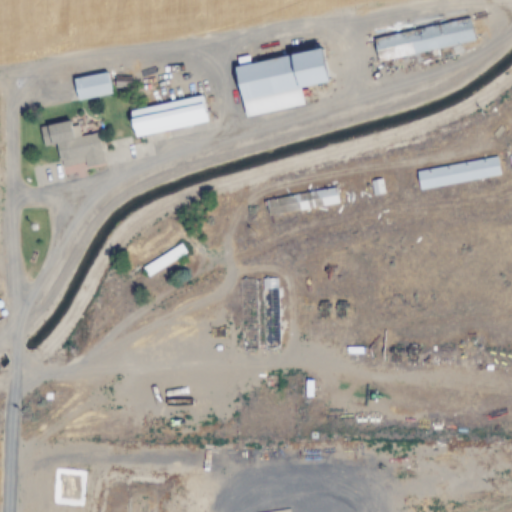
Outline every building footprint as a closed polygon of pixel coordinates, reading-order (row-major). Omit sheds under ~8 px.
[(374,37),(379,61),(475,44),(471,20),(374,37)] [(237,65),(245,117),(305,107),(302,89),(330,84),(324,50),(237,65)] [(112,95),(108,73),(74,79),(78,101),(112,95)] [(209,124),(203,96),(131,111),(136,138),(209,124)] [(40,127),(44,148),(57,145),(61,170),(103,162),(98,134),(75,138),(72,121),(40,127)] [(420,191),(501,176),(497,157),(417,172),(420,191)] [(339,205),(337,188),(265,199),(268,216),(339,205)] [(149,278),(188,253),(181,242),(142,268),(149,278)] [(256,278),(241,278),(242,351),(257,350),(256,278)] [(278,348),(278,278),(264,278),(264,349),(278,348)] [(82,505),(82,477),(75,477),(75,470),(54,470),(54,505),(82,505)]
